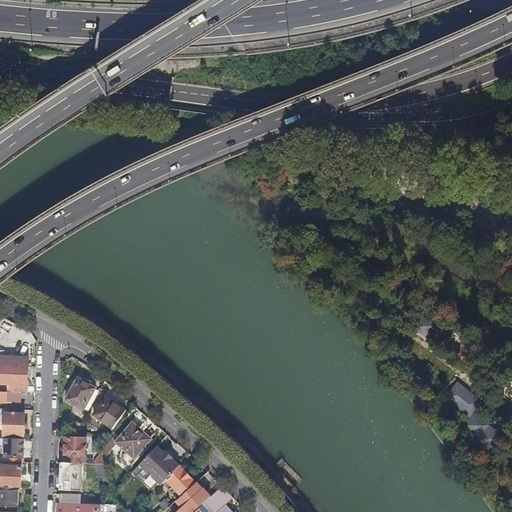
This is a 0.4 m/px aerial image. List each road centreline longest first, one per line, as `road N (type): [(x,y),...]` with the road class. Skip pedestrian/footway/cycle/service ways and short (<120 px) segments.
road 1 (motorway): [(0,262),(129,183),(511,22)]
road 2 (motorway): [(0,18),(145,30),(229,26),(372,0)]
road 3 (motorway): [(241,0),(0,159)]
road 4 (residential): [(58,325),(170,412),(272,511)]
road 5 (motorway): [(251,103),(358,109),(421,97),(511,62)]
road 6 (motorway): [(251,103),(360,121),(487,109),(511,96)]
road 7 (motorway): [(0,70),(251,103)]
road 8 (residential): [(42,511),(50,341),(58,325)]
